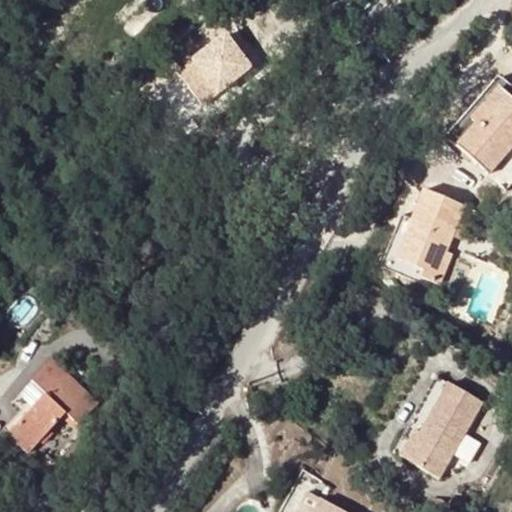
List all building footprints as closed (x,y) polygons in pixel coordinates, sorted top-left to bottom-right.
[(511,58),(496,45),(436,117),(465,141),(473,132),(487,144),(511,114),(511,58)] [(183,83),(203,107),(252,69),(243,56),(225,69),(216,58),(183,83)] [(262,69),(269,79),(279,71),(272,62),(262,69)] [(400,189),(378,243),(415,258),(419,248),(433,254),(445,226),(435,222),(442,206),(400,189)] [(408,425),(395,446),(426,465),(469,394),(419,362),(388,412),(408,425)] [(44,397),(9,437),(29,454),(65,415),(77,427),(96,407),(50,364),(45,370),(31,384),(39,391),(44,397)] [(39,391),(3,432),(9,437),(44,397),(39,391)] [(408,425),(388,412),(375,433),(395,446),(408,425)] [(333,511),(338,505),(278,468),(250,511),(333,511)]
